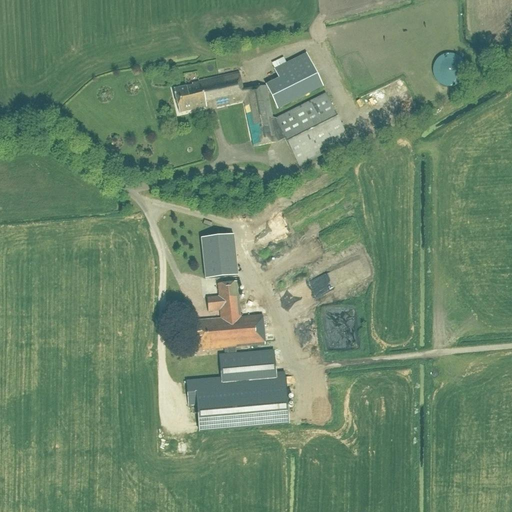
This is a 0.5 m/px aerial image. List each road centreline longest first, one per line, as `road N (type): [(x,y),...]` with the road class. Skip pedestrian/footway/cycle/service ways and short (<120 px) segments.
road 1 (track): [(138,202),(230,225),(241,235),(302,364),(511,346)]
road 2 (unclassified): [(0,138),(46,139),(126,188),(176,273)]
road 3 (track): [(424,111),(306,171),(250,155),(223,163)]
road 4 (track): [(369,137),(309,46),(282,51)]
